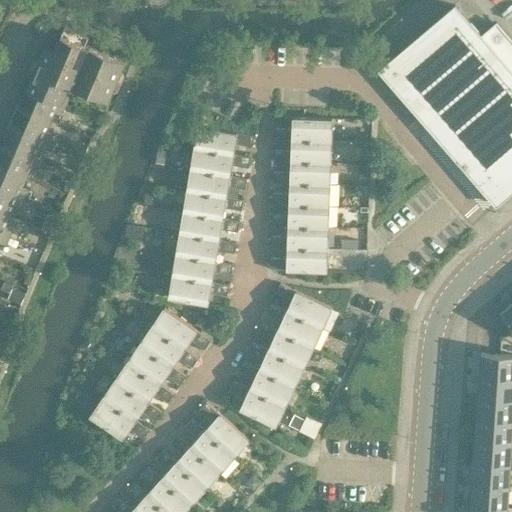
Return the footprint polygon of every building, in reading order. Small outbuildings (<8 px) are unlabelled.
[(480,31),(466,15),(454,1),(419,32),(377,68),(405,100),(419,116),(496,205),(511,191),(511,37),(502,26),(495,18),(480,31)] [(85,45),(88,38),(64,27),(52,54),(43,50),(28,85),(66,102),(68,97),(65,95),(69,86),(97,98),(95,103),(105,107),(124,62),(85,45)] [(62,113),(66,102),(28,85),(19,107),(50,120),(55,110),(62,113)] [(45,131),(50,120),(19,107),(11,125),(49,142),(53,134),(45,131)] [(201,114),(199,123),(210,125),(212,116),(201,114)] [(331,141),(331,118),(293,117),(293,129),(275,128),(274,139),(292,140),(331,141)] [(46,150),(49,142),(11,125),(3,143),(35,156),(39,147),(46,150)] [(236,132),(198,125),(194,148),(232,154),(234,143),(252,146),(254,135),(236,132)] [(330,163),(331,141),(292,140),(292,150),(274,149),(274,160),(292,161),(330,163)] [(79,142),(74,152),(83,156),(88,146),(79,142)] [(42,159),(35,156),(3,143),(0,149),(0,165),(26,177),(31,166),(38,169),(42,159)] [(250,157),(232,154),(194,148),(191,169),(229,175),(230,164),(248,167),(250,157)] [(165,150),(157,149),(155,162),(163,164),(165,150)] [(329,184),(330,163),(292,161),(291,172),(273,171),(273,182),(291,183),(329,184)] [(152,163),(150,173),(149,183),(160,185),(163,165),(152,163)] [(359,163),(359,180),(369,181),(370,164),(359,163)] [(21,187),(26,177),(0,165),(0,188),(25,199),(28,190),(21,187)] [(246,178),(229,175),(191,169),(187,190),(225,196),(227,186),(245,189),(246,178)] [(328,206),(329,184),(291,183),(290,193),(272,193),(272,204),(290,204),(328,206)] [(21,208),(25,199),(0,188),(0,211),(9,215),(14,205),(21,208)] [(243,199),(225,196),(187,190),(184,211),(221,217),(223,207),(241,210),(243,199)] [(153,192),(145,191),(143,203),(151,204),(153,192)] [(327,227),(328,206),(290,204),(289,215),(271,214),(271,225),(289,226),(327,227)] [(5,226),(9,215),(0,211),(0,233),(8,237),(12,229),(5,226)] [(239,220),(221,217),(184,211),(180,233),(218,239),(220,228),(237,231),(239,220)] [(139,225),(127,223),(125,237),(137,239),(139,225)] [(326,249),(327,227),(289,226),(289,236),(271,236),(270,247),(288,247),(326,249)] [(6,243),(8,237),(0,233),(0,243),(5,245),(6,243)] [(236,242),(218,239),(180,233),(176,254),(214,260),(216,249),(234,252),(236,242)] [(8,237),(6,243),(15,248),(18,241),(8,237)] [(325,271),(326,249),(288,247),(288,258),(270,257),(269,268),(287,269),(325,271)] [(232,263),(214,260),(176,254),(173,275),(211,281),(212,271),(230,274),(232,263)] [(228,284),(211,281),(173,275),(169,297),(207,304),(209,292),(227,295),(228,284)] [(4,281),(1,288),(9,291),(12,285),(4,281)] [(296,290),(280,282),(275,292),(292,300),(287,310),(322,326),(331,306),(296,290)] [(11,300),(20,304),(25,293),(16,289),(11,300)] [(511,301),(500,312),(511,326),(511,301)] [(322,326),(287,310),(271,302),(266,312),(282,319),(278,329),(312,345),(322,326)] [(195,329),(196,329),(164,307),(152,325),(183,347),(189,338),(204,348),(210,339),(195,329)] [(200,314),(199,315),(194,325),(197,326),(202,329),(207,318),(200,314)] [(312,345),(278,329),(262,321),(257,331),(273,339),(269,349),(303,365),(312,345)] [(198,357),(183,347),(152,325),(140,343),(171,365),(177,356),(192,366),(198,357)] [(82,345),(89,350),(95,340),(88,336),(82,345)] [(303,365),(269,349),(252,341),(248,351),(264,358),(259,368),(294,385),(303,365)] [(186,375),(171,365),(140,343),(127,361),(159,382),(165,374),(180,384),(186,375)] [(511,354),(480,352),(479,375),(511,377),(511,354)] [(294,385),(259,368),(243,360),(238,370),(255,378),(250,388),(284,404),(294,385)] [(174,393),(159,382),(127,361),(115,379),(147,400),(153,391),(167,402),(174,393)] [(511,377),(479,375),(477,396),(511,398),(511,377)] [(161,410),(147,400),(115,379),(103,396),(134,418),(140,409),(155,419),(161,410)] [(284,404),(250,388),(234,380),(229,390),(245,398),(240,408),(275,425),(284,404)] [(149,428),(134,418),(103,396),(90,416),(121,437),(128,427),(143,437),(149,428)] [(511,398),(477,396),(476,418),(511,420),(511,398)] [(220,413),(206,401),(199,409),(212,421),(205,429),(233,455),(248,439),(220,413)] [(314,438),(322,422),(306,415),(299,430),(314,438)] [(233,455),(205,429),(192,417),(184,425),(198,437),(191,445),(219,471),(233,455)] [(511,420),(476,418),(474,439),(511,442),(511,430),(511,420)] [(219,471),(191,445),(177,433),(170,441),(183,453),(176,461),(204,487),(219,471)] [(474,439),(473,461),(510,464),(511,442),(474,439)] [(204,487),(176,461),(163,449),(155,457),(169,469),(161,477),(189,503),(204,487)] [(471,483),(508,485),(510,464),(473,461),(471,483)] [(181,511),(189,503),(161,477),(148,465),(141,473),(154,485),(147,493),(167,511),(181,511)] [(253,489),(261,482),(253,474),(248,479),(248,484),(253,489)] [(167,511),(147,493),(134,481),(126,489),(140,501),(132,509),(135,511),(167,511)] [(471,483),(470,504),(507,507),(508,485),(471,483)] [(135,511),(132,509),(119,497),(112,505),(119,511),(135,511)]
